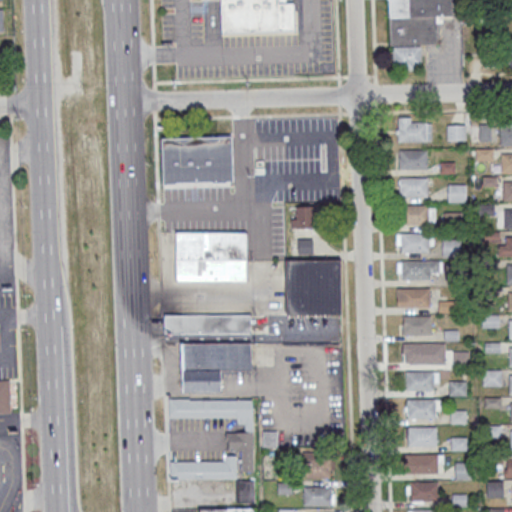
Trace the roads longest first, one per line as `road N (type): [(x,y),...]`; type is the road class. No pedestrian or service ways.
road 1 (residential): [(370,511),(351,0)]
road 2 (primary): [(138,511),(123,103)]
road 3 (residential): [(355,96),(123,103)]
road 4 (primary): [(39,106),(49,316)]
road 5 (primary): [(49,316),(64,347),(74,511)]
road 6 (primary): [(49,316),(56,511)]
road 7 (residential): [(511,91),(355,96)]
